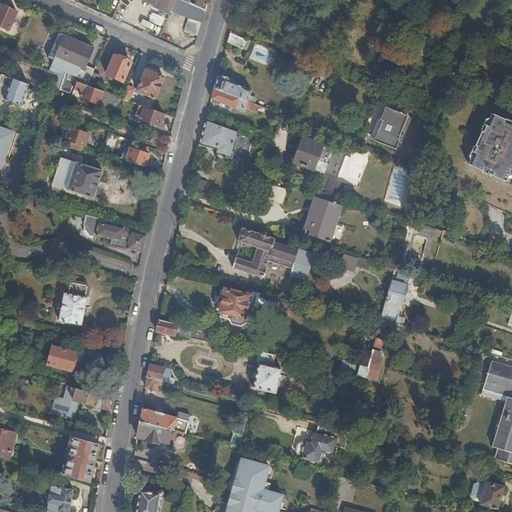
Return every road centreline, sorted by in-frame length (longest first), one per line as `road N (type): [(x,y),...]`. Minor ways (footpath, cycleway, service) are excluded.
road 1 (tertiary): [(203,69),(138,337),(109,511)]
road 2 (unknown): [(128,392),(215,399),(308,423)]
road 3 (residential): [(203,69),(47,0)]
